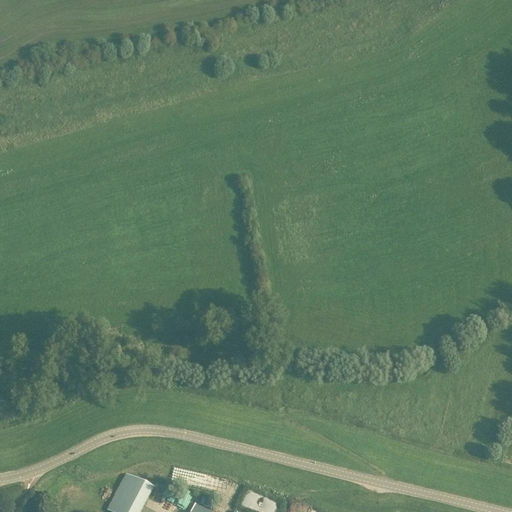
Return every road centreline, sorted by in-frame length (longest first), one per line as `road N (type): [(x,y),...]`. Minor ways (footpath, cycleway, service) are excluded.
road 1 (tertiary): [(0,480),(32,474),(108,437),(150,431),(492,511)]
road 2 (track): [(0,101),(218,57)]
